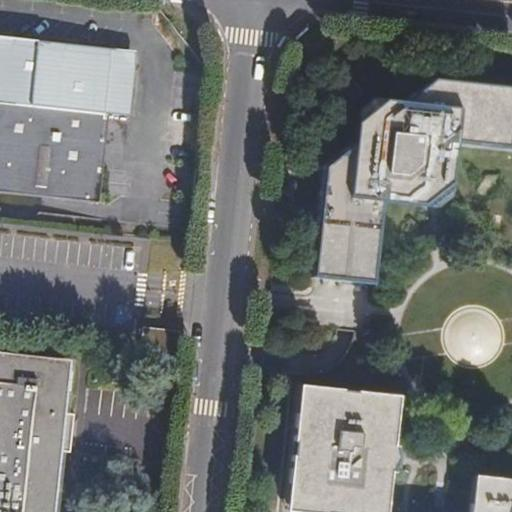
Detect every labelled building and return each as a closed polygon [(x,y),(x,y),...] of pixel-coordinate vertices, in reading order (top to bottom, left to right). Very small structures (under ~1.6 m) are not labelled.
[(112,48),(0,34),(0,193),(101,205),(111,114),(131,117),(135,82),(112,48)] [(449,187),(452,147),(511,153),(511,92),(430,84),(404,106),(385,107),(381,102),(352,126),(350,147),(320,172),(312,280),(322,281),(371,286),(378,206),(418,211),(437,196),(449,187)] [(178,329),(142,325),(139,347),(176,351),(178,329)] [(498,361),(498,336),(456,336),(456,361),(498,361)] [(65,358),(0,351),(0,511),(48,511),(55,451),(71,452),(75,416),(59,415),(65,358)] [(306,388),(296,394),(286,503),(291,511),(511,511),(511,484),(481,481),(469,489),(467,511),(385,511),(390,459),(395,409),(382,395),(306,388)]
